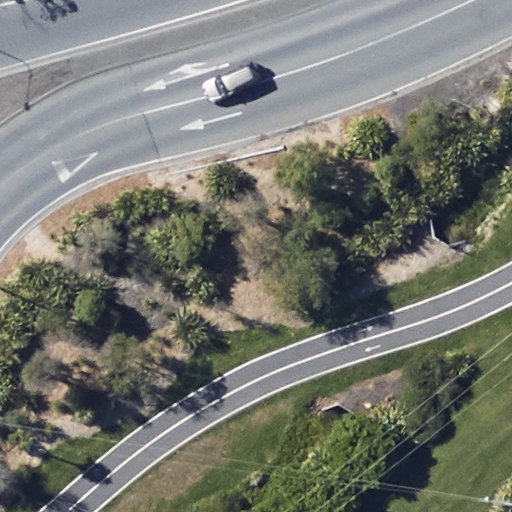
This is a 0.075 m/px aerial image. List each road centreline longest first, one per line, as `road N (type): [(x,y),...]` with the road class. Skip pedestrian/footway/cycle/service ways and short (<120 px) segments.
road 1 (secondary): [(464,0),(241,87),(121,115),(29,157),(0,181)]
road 2 (secondary): [(0,44),(145,0)]
